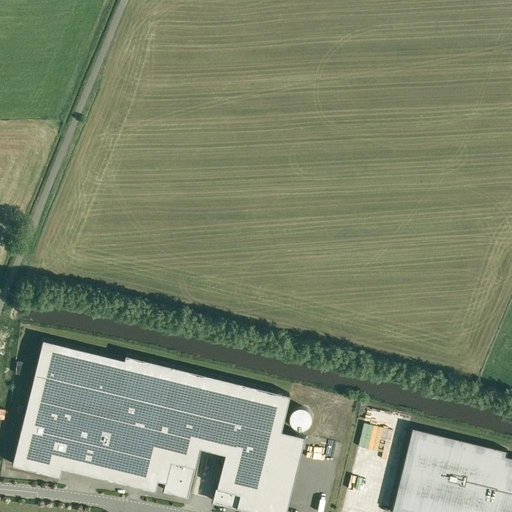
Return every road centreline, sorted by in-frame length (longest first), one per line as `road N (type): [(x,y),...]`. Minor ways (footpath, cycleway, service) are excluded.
road 1 (unclassified): [(0,309),(126,0)]
road 2 (unclassified): [(0,489),(126,505)]
